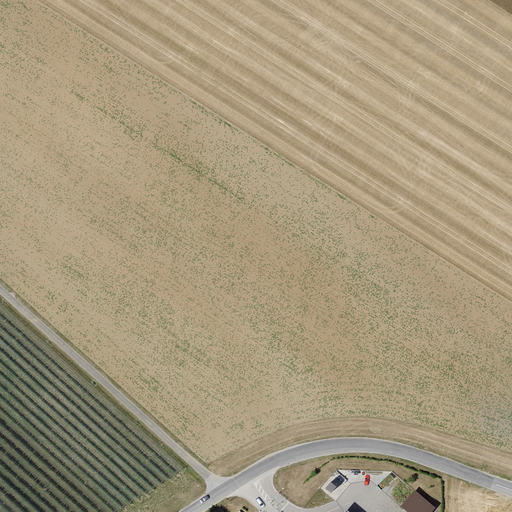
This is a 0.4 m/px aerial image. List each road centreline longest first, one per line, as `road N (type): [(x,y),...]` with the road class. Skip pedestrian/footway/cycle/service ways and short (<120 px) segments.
road 1 (unclassified): [(192,511),(267,466),(361,446),(511,491)]
road 2 (track): [(0,288),(225,490)]
